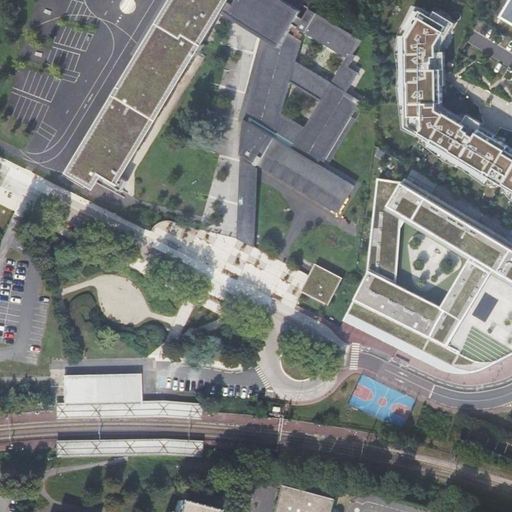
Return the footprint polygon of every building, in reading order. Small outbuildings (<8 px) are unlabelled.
[(222,11),(228,0),(175,0),(155,33),(147,28),(132,53),(141,58),(124,86),(122,84),(116,93),(118,95),(108,112),(106,112),(100,124),(100,125),(87,146),(86,145),(79,157),(80,158),(73,170),(95,184),(95,185),(96,185),(103,173),(121,184),(122,182),(122,176),(139,148),(141,149),(148,137),(147,136),(160,114),(161,115),(169,103),(167,102),(180,81),(182,82),(189,70),(187,69),(197,53),(199,55),(206,43),(204,42),(222,11)] [(164,0),(147,28),(155,33),(175,0),(164,0)] [(364,96),(350,87),(362,68),(352,62),(359,50),(357,49),(362,39),(305,3),(307,0),(228,0),(222,11),(267,38),(280,46),(246,113),(249,115),(247,119),(245,118),(245,122),(241,154),(338,212),(355,185),(319,163),(321,159),(325,161),(364,96)] [(511,0),(503,15),(511,20),(511,0)] [(449,30),(422,15),(409,36),(408,127),(511,190),(511,148),(445,109),(440,49),(449,30)] [(246,113),(280,46),(267,38),(239,120),(245,122),(245,118),(247,119),(249,115),(246,113)] [(254,221),(257,168),(241,159),(239,228),(242,228),(242,220),(254,221)] [(367,276),(344,320),(450,374),(481,373),(511,355),(511,246),(407,182),(390,210),(473,260),(443,308),(371,269),(367,276)] [(253,245),(254,221),(242,220),(242,228),(239,228),(235,236),(253,245)] [(388,262),(382,266),(386,274),(393,270),(388,262)] [(310,273),(305,289),(329,302),(342,278),(318,265),(310,273)] [(65,375),(65,379),(70,379),(86,379),(96,379),(96,382),(96,389),(96,403),(104,403),(131,402),(141,402),(141,374),(65,375)] [(65,379),(65,403),(96,403),(96,389),(96,382),(96,379),(86,379),(70,379),(65,379)] [(59,403),(55,403),(55,411),(55,419),(165,419),(201,421),(202,412),(202,406),(202,405),(141,402),(131,402),(104,403),(96,403),(65,403),(59,403)] [(192,456),(203,457),(203,451),(204,442),(165,440),(56,440),(56,449),(84,449),(84,452),(84,456),(123,456),(147,456),(192,456)] [(333,511),(336,502),(284,487),(277,511),(333,511)] [(214,511),(215,511),(178,501),(175,511),(214,511)]
